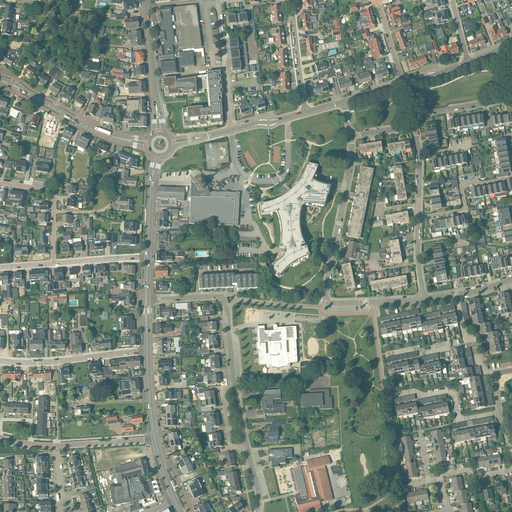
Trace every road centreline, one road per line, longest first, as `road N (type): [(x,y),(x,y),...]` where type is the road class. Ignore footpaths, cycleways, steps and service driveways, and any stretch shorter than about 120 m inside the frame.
road 1 (residential): [(146,300),(222,296),(235,386)]
road 2 (residential): [(326,300),(350,137)]
road 3 (secondary): [(146,143),(85,126),(0,81)]
road 4 (residential): [(146,349),(0,361)]
road 5 (residential): [(230,129),(241,172),(274,180),(287,165),(287,117)]
road 6 (secondary): [(158,132),(144,0)]
road 7 (residential): [(52,263),(55,189),(0,180)]
road 8 (residential): [(230,129),(216,0)]
road 9 (residential): [(499,412),(458,419),(450,391),(393,395)]
road 10 (residential): [(418,218),(464,209),(464,184),(511,176)]
